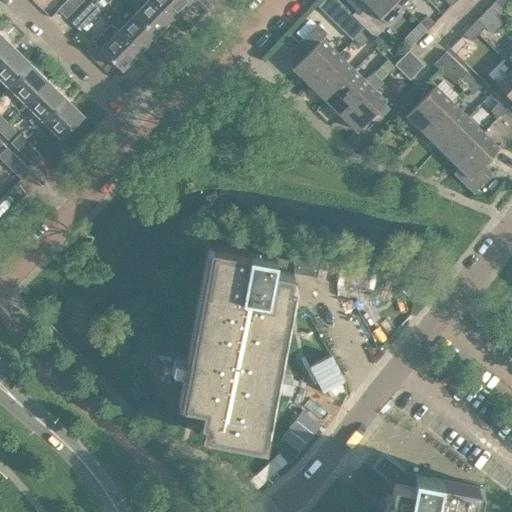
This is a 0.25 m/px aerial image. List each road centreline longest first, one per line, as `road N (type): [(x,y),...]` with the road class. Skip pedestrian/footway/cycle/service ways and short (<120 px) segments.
road 1 (unclassified): [(272,511),(328,457),(511,233)]
road 2 (unclassified): [(0,288),(151,130)]
road 3 (unclassified): [(151,130),(17,0)]
road 4 (unclassified): [(151,130),(277,0)]
road 5 (tertiary): [(116,511),(106,490),(0,385)]
